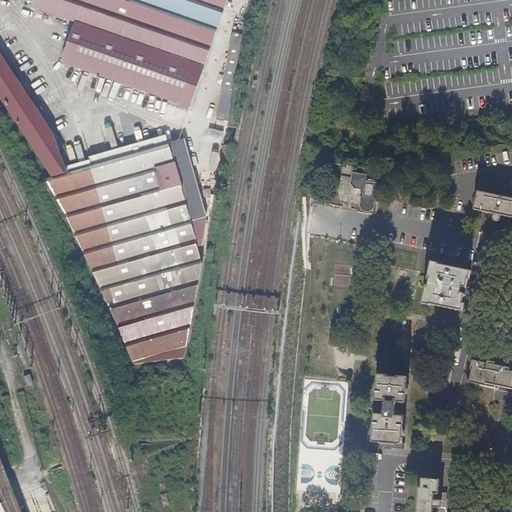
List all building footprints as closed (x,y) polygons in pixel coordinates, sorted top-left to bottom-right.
[(248,0),(36,0),(34,7),(76,22),(63,61),(190,106),(226,0),(239,0),(217,119),(228,121),(231,102),(248,0)] [(0,95),(58,184),(53,187),(80,246),(92,271),(108,304),(119,328),(134,364),(183,358),(185,353),(200,261),(198,254),(202,252),(201,247),(197,249),(196,245),(201,244),(198,213),(197,210),(178,141),(164,145),(162,138),(88,157),(91,166),(67,172),(53,136),(44,122),(48,120),(30,92),(26,95),(0,54),(0,95)] [(342,166),(332,164),(330,173),(341,175),(342,166)] [(366,182),(364,196),(375,198),(377,184),(366,182)] [(511,198),(478,191),(474,210),(494,214),(494,219),(496,222),(499,222),(501,220),(502,216),(511,218),(511,198)] [(431,262),(423,303),(431,305),(431,304),(462,311),(464,304),(463,303),(465,292),(468,278),(469,279),(471,271),(439,265),(439,264),(431,262)] [(511,371),(510,372),(510,368),(495,365),(496,363),(495,363),(496,357),(497,352),(485,350),(484,356),(485,357),(484,363),(472,360),(470,369),(472,369),(469,382),(495,387),(495,384),(511,387),(511,371)] [(382,443),(393,444),(402,445),(404,416),(395,416),(396,402),(405,403),(407,377),(398,377),(398,378),(386,378),(386,375),(378,375),(375,401),(385,402),(384,414),(374,414),(372,442),(382,443)] [(442,501),(446,501),(447,493),(442,493),(442,495),(438,495),(439,481),(421,479),(420,488),(419,488),(416,511),(445,511),(445,508),(442,508),(442,501)]
